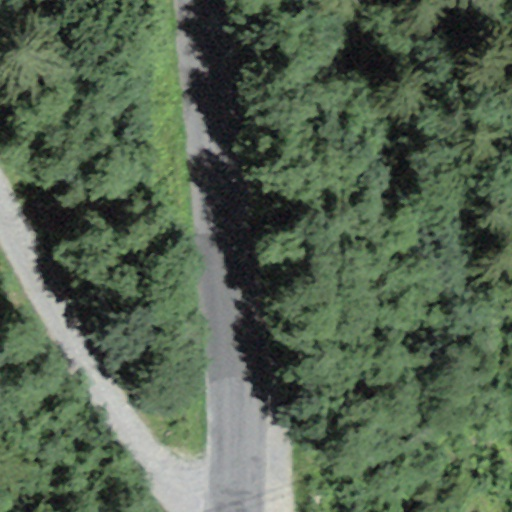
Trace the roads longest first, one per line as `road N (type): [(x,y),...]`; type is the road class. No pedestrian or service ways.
road 1 (tertiary): [(230,511),(234,344),(201,0)]
road 2 (track): [(196,511),(96,387),(0,195)]
